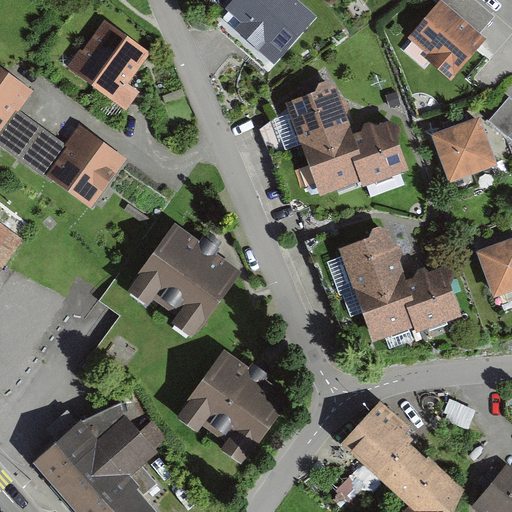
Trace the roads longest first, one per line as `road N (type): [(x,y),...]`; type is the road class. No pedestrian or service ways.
road 1 (residential): [(339,398),(306,346),(162,0)]
road 2 (residential): [(511,369),(402,379),(339,398)]
road 3 (residential): [(339,398),(256,511)]
